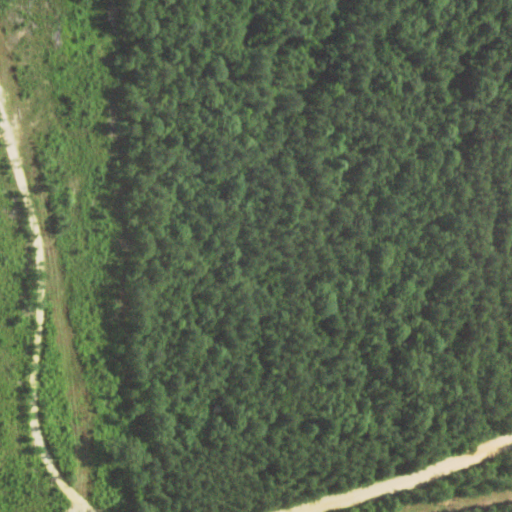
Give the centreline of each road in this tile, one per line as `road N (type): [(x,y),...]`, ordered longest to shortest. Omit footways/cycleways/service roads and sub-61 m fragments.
road 1 (track): [(92,511),(50,472),(35,439),(36,270),(0,135)]
road 2 (residential): [(286,511),(511,442)]
